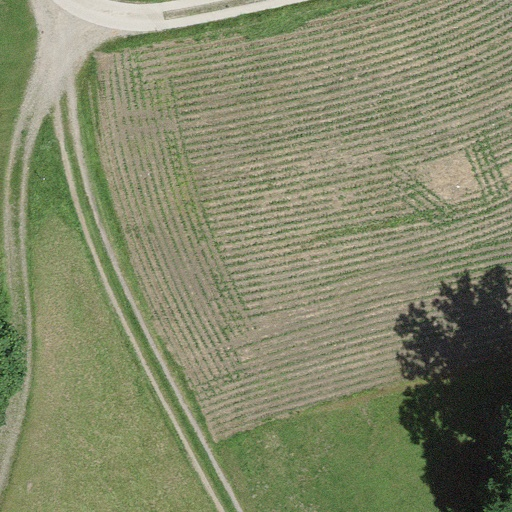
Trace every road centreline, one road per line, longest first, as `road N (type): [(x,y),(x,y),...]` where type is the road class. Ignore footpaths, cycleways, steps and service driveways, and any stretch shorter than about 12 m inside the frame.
road 1 (track): [(233,511),(101,253),(69,140),(64,43)]
road 2 (track): [(0,463),(26,341),(14,228),(19,162),(38,96),(83,6)]
road 3 (track): [(74,0),(134,20),(256,0)]
